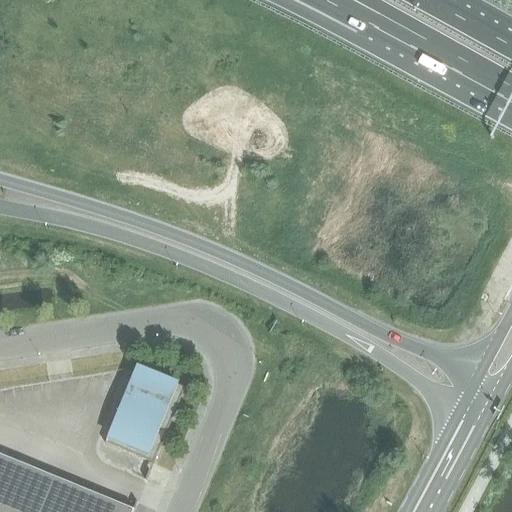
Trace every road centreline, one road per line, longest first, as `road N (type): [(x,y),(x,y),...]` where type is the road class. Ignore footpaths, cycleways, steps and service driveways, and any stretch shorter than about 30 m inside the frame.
road 1 (trunk): [(476,376),(211,249),(0,179)]
road 2 (trunk): [(0,205),(74,220),(205,265),(315,318),(461,405)]
road 3 (unclassified): [(174,511),(216,406),(218,342),(187,321),(160,319),(0,345)]
road 4 (trunk): [(358,17),(511,103)]
road 5 (primary): [(461,405),(404,511)]
